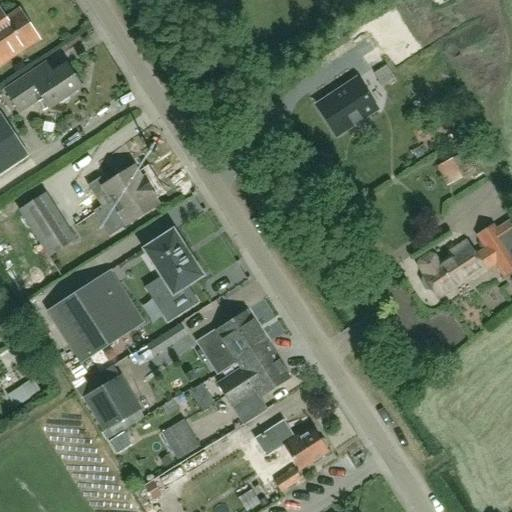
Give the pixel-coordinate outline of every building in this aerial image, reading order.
[(7,22),(0,11),(0,67),(40,42),(21,13),(7,22)] [(53,75),(46,64),(5,91),(19,113),(42,98),(49,108),(81,88),(67,66),(53,75)] [(377,110),(357,80),(317,107),(337,137),(353,126),(353,127),(354,126),(354,125),(361,120),(361,122),(363,121),(362,120),(377,110)] [(0,178),(31,158),(1,114),(0,115),(0,178)] [(129,227),(159,207),(134,168),(112,182),(108,175),(89,188),(109,220),(120,213),(129,227)] [(76,241),(47,196),(20,213),(49,258),(76,241)] [(496,264),(506,279),(511,274),(511,253),(498,232),(494,226),(478,236),(486,249),(476,256),(485,271),(496,264)] [(174,296),(203,277),(203,278),(204,277),(203,276),(174,232),(174,231),(173,230),(172,231),(173,231),(144,250),(144,249),(143,250),(144,251),(173,296),(173,297),(174,296)] [(431,291),(434,289),(439,297),(466,280),(468,282),(485,271),(476,256),(467,242),(449,254),(452,258),(441,265),(435,257),(431,256),(422,262),(421,266),(426,275),(425,276),(426,277),(424,279),(423,283),(427,290),(431,291)] [(36,278),(28,274),(20,277),(16,285),(19,293),(26,296),(35,294),(39,286),(36,278)] [(135,328),(102,278),(55,308),(88,358),(135,328)] [(238,365),(269,346),(247,312),(217,332),(197,344),(208,362),(212,360),(221,374),(237,363),(238,365)] [(260,399),(290,379),(269,346),(238,365),(241,370),(217,385),(232,407),(255,392),(260,399)] [(21,348),(0,358),(10,378),(31,367),(21,348)] [(140,412),(119,378),(85,398),(106,433),(140,412)] [(39,381),(16,391),(21,404),(45,394),(39,381)] [(178,461),(200,447),(184,420),(162,434),(178,461)] [(328,453),(326,450),(327,447),(323,441),(320,440),(313,430),(299,439),(297,436),(292,439),(281,421),(254,438),(261,450),(266,457),(270,455),(279,468),(292,460),(299,471),(328,453)] [(191,494),(212,481),(201,463),(180,475),(191,494)] [(296,472),(276,485),(282,495),(302,482),(296,472)] [(281,511),(291,511),(315,499),(310,489),(279,507),(281,511)]
